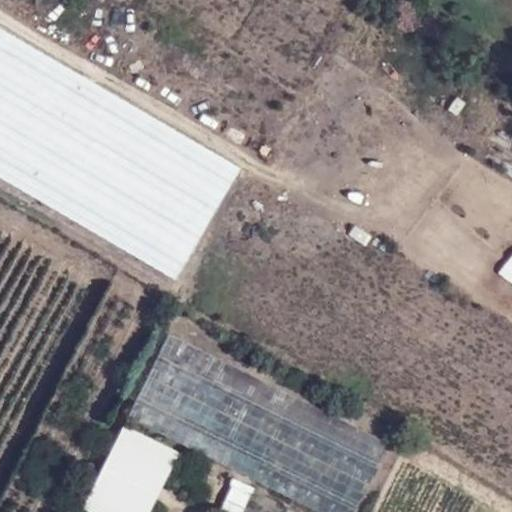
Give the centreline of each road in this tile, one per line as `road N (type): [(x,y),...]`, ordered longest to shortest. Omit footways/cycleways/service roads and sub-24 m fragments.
road 1 (track): [(511,239),(427,240),(327,199),(0,12)]
road 2 (track): [(511,496),(169,317)]
road 3 (track): [(0,217),(146,292),(169,317)]
